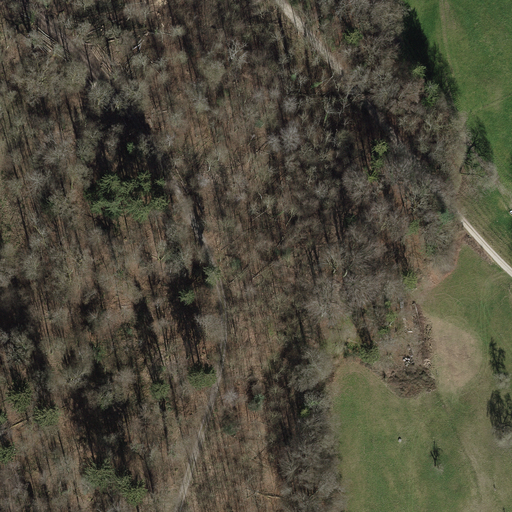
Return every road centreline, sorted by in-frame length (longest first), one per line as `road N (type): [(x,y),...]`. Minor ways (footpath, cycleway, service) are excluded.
road 1 (track): [(177,511),(220,374),(218,289),(199,234),(127,107),(44,12),(23,0)]
road 2 (track): [(511,270),(280,0)]
